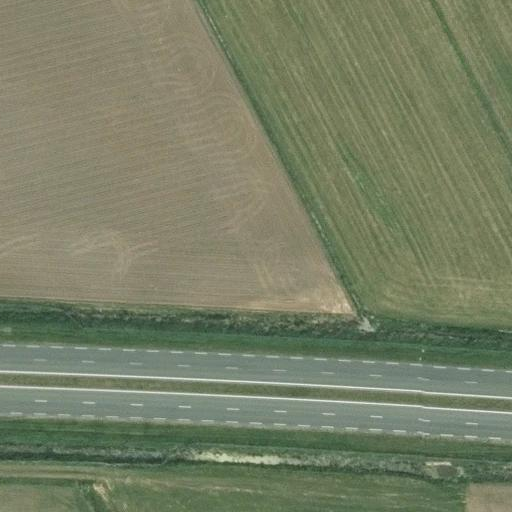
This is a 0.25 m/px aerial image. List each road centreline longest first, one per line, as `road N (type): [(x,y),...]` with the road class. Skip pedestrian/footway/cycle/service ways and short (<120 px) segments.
road 1 (primary): [(0,398),(511,425)]
road 2 (primary): [(511,384),(0,359)]
